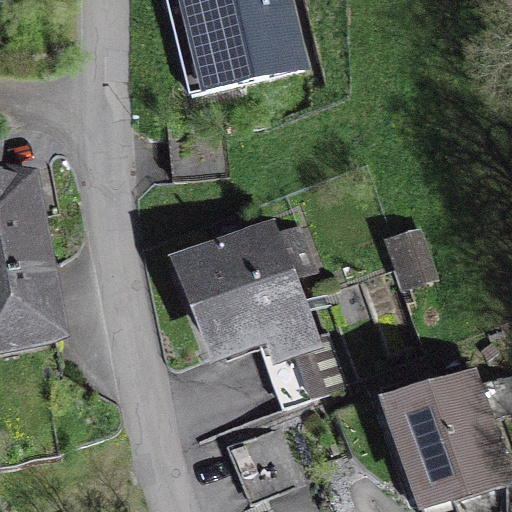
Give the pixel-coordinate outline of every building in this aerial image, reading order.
[(286,0),(167,0),(192,98),(304,70),(286,0)] [(226,133),(170,138),(174,182),(230,177),(226,133)] [(0,179),(0,345),(57,335),(35,218),(23,220),(20,203),(10,201),(9,194),(4,194),(6,180),(0,179)] [(187,272),(220,357),(261,341),(287,410),(346,388),(328,340),(307,348),(283,284),(315,272),(299,229),(187,272)] [(478,389),(477,386),(430,402),(422,380),(384,394),(424,511),(454,511),(449,496),(508,475),(490,423),(511,414),(511,408),(502,381),(478,389)] [(232,450),(255,506),(306,485),(282,429),(232,450)]
